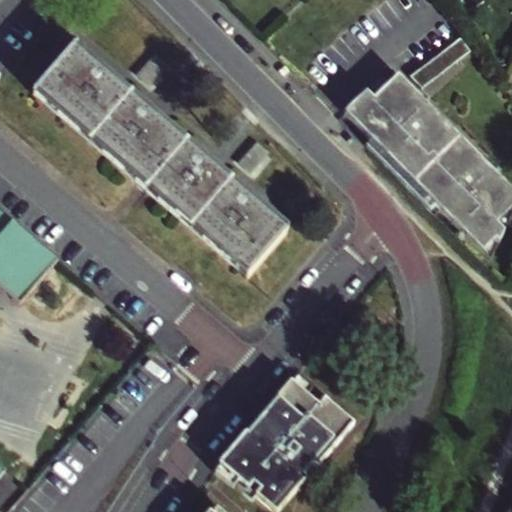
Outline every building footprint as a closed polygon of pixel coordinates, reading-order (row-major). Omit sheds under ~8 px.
[(459,34),(414,79),(426,91),(469,48),(459,34)] [(289,234),(75,48),(35,95),(251,280),(289,234)] [(348,116),(375,143),(426,194),(440,208),(487,255),(499,242),(503,245),(509,233),(501,226),(511,214),(511,188),(402,78),(377,102),(370,94),(348,116)] [(370,149),(434,213),(440,208),(426,194),(375,143),(370,149)] [(0,474),(11,462),(0,452),(0,289),(12,300),(50,256),(0,211),(0,474)] [(282,511),(345,439),(285,389),(213,475),(257,511),(282,511)]
